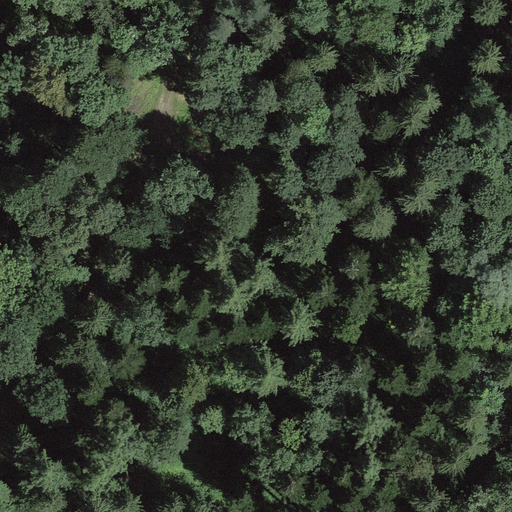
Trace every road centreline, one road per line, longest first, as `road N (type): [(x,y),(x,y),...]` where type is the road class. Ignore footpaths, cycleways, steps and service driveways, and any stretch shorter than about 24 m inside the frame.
road 1 (track): [(0,72),(511,292)]
road 2 (track): [(191,0),(146,137),(0,420)]
